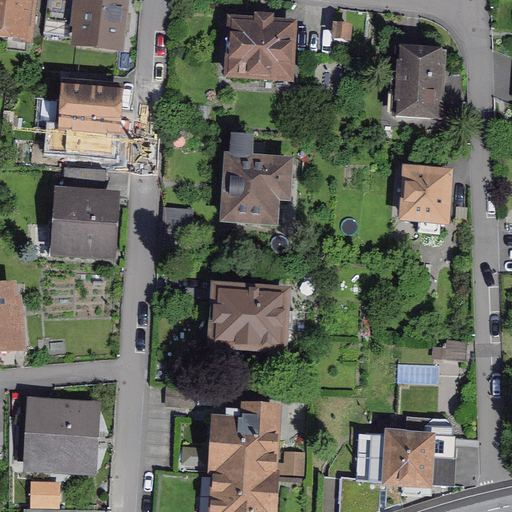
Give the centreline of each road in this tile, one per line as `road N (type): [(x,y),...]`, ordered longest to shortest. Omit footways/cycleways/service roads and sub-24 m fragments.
road 1 (residential): [(476,9),(493,508)]
road 2 (residential): [(130,371),(160,0)]
road 3 (residential): [(125,511),(130,371)]
road 4 (residential): [(130,371),(0,382)]
